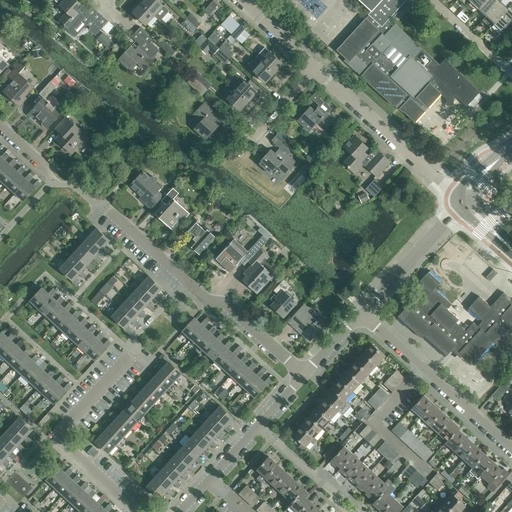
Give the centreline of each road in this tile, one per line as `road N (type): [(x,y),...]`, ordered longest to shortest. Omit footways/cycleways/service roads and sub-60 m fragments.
road 1 (residential): [(303,372),(106,209)]
road 2 (residential): [(137,511),(62,435),(133,352)]
road 3 (residential): [(511,448),(361,309)]
road 4 (residential): [(467,200),(316,67)]
road 5 (residential): [(361,309),(467,200)]
road 6 (residential): [(353,511),(257,422)]
